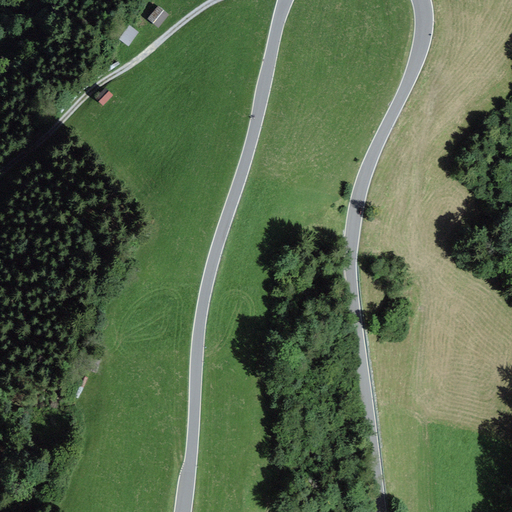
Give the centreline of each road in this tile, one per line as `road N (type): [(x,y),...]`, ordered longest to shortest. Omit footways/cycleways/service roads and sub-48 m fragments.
road 1 (secondary): [(381,511),(351,238),(363,178),(417,55),(420,0)]
road 2 (secondary): [(285,0),(208,278),(182,511)]
road 3 (track): [(215,0),(87,93),(0,175)]
